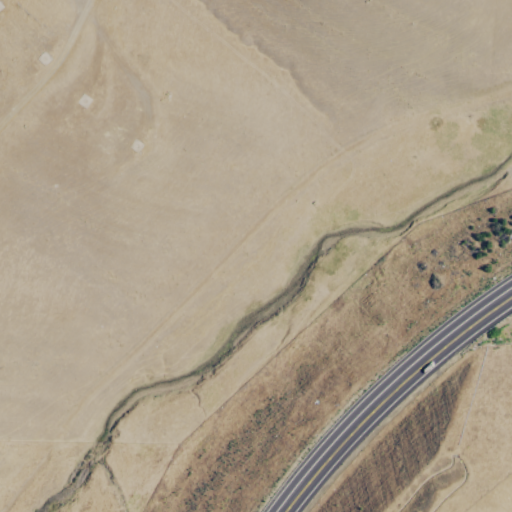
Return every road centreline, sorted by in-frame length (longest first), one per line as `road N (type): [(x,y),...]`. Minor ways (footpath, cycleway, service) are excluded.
road 1 (trunk): [(287,511),(410,374),(511,300)]
road 2 (residential): [(87,0),(0,108)]
